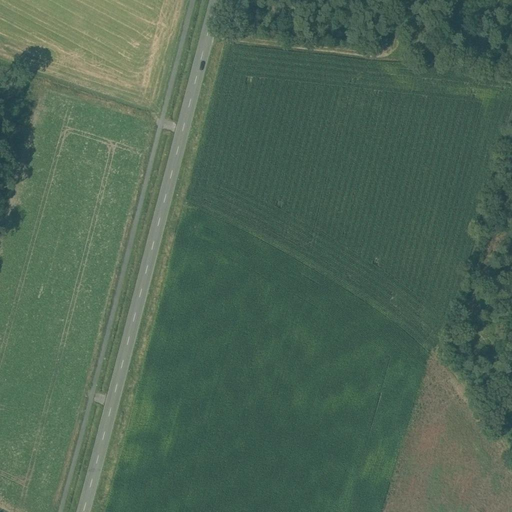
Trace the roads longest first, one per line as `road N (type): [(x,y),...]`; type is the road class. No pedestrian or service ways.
road 1 (secondary): [(82,511),(216,0)]
road 2 (track): [(207,32),(388,55),(459,49),(511,64)]
